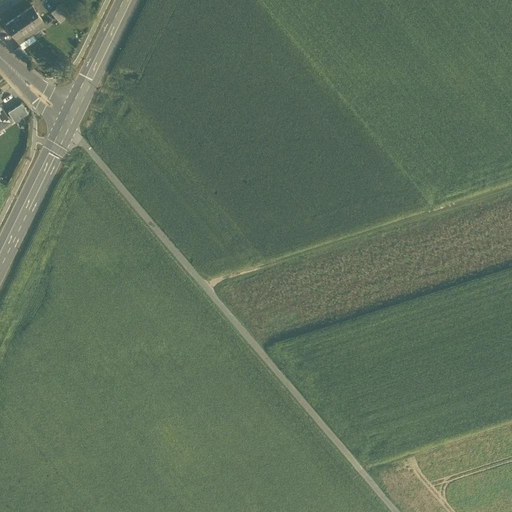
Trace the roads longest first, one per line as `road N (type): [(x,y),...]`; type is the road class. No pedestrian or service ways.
road 1 (unclassified): [(398,511),(67,121)]
road 2 (track): [(206,282),(511,185)]
road 3 (secondary): [(67,121),(0,256)]
road 4 (secondary): [(67,121),(127,0)]
